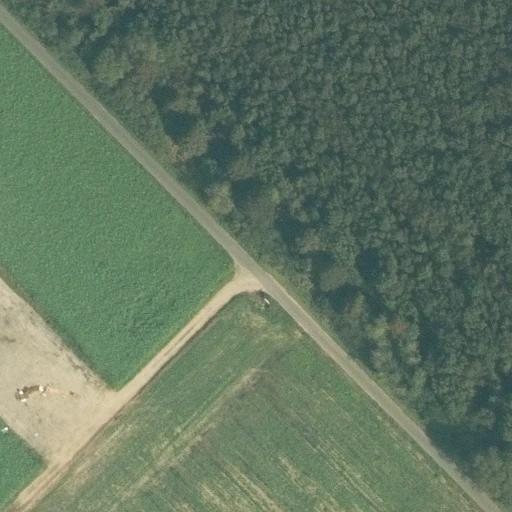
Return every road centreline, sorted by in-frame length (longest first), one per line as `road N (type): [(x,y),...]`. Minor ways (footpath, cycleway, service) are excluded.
road 1 (track): [(253,271),(0,15)]
road 2 (track): [(253,271),(9,511)]
road 3 (track): [(490,511),(253,271)]
